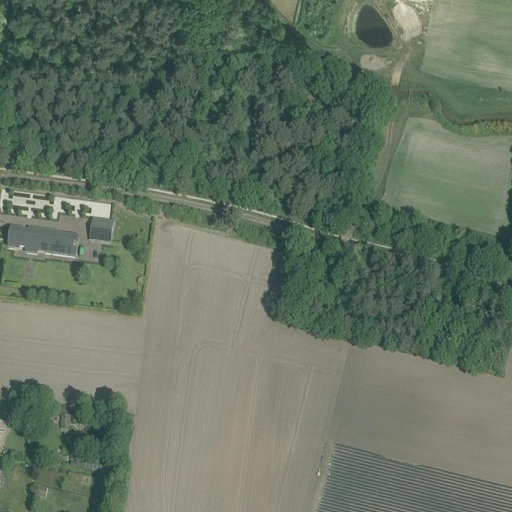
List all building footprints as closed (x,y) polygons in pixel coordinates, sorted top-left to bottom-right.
[(91,241),(110,244),(113,223),(94,220),(91,241)] [(9,248),(19,250),(19,248),(27,249),(26,253),(37,254),(38,251),(45,252),(45,253),(75,257),(76,251),(69,250),(70,243),(77,243),(77,238),(70,237),(70,238),(58,236),(58,233),(30,229),(29,232),(25,232),(26,230),(11,228),(9,248)] [(4,398),(3,409),(11,410),(11,409),(31,412),(32,402),(4,398)] [(62,416),(61,429),(70,429),(70,416),(62,416)] [(82,470),(83,464),(72,462),(71,469),(82,470)] [(34,485),(31,496),(46,499),(49,488),(34,485)]
